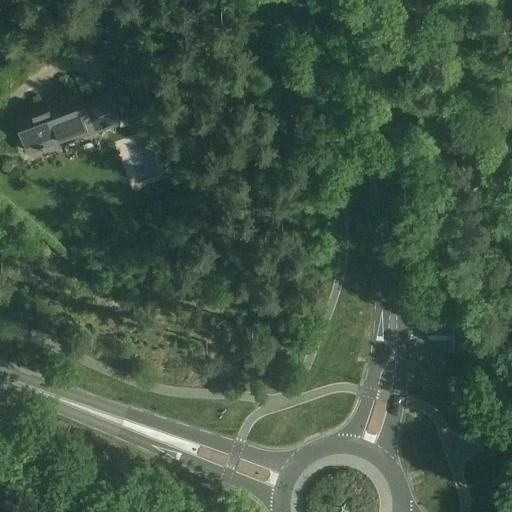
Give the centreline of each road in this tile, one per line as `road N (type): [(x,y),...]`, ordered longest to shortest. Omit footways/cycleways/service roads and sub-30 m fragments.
road 1 (primary): [(391,280),(374,181),(305,0)]
road 2 (primary): [(300,460),(269,459),(87,399),(69,403)]
road 3 (primary): [(69,403),(78,416),(259,490),(280,511)]
road 4 (unclassified): [(511,403),(477,345),(403,338)]
road 5 (primary): [(389,466),(403,338)]
